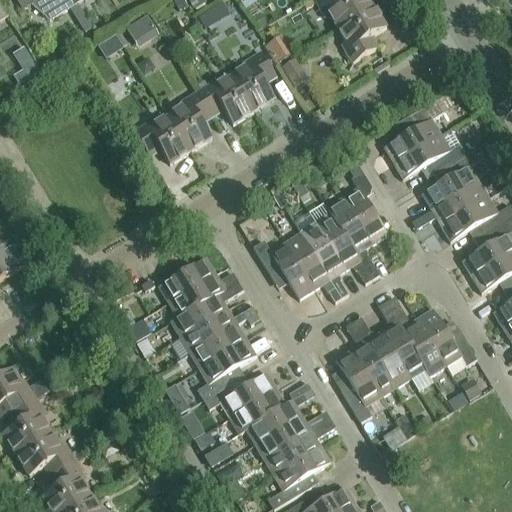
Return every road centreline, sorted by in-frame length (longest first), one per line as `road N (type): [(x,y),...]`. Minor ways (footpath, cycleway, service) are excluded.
road 1 (residential): [(396,511),(290,343)]
road 2 (residential): [(425,266),(339,125)]
road 3 (residential): [(511,406),(425,266)]
road 4 (residential): [(87,280),(0,143)]
road 5 (residential): [(339,125),(206,210)]
road 6 (residential): [(290,343),(206,210)]
road 7 (residential): [(470,39),(339,125)]
road 8 (residential): [(290,343),(425,266)]
road 9 (residential): [(206,210),(87,280)]
